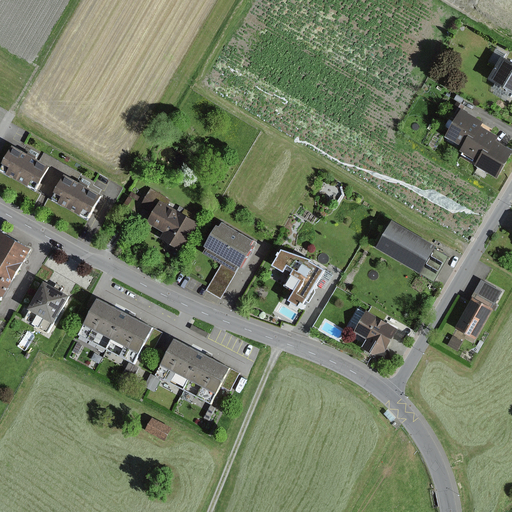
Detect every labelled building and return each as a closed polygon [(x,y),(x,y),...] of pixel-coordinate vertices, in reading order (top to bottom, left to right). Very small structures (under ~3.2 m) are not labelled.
[(511,62),(501,56),(488,80),(495,84),(493,88),(510,98),(511,94),(511,62)] [(463,147),(481,127),(484,122),(461,109),(445,137),(463,147)] [(477,161),(496,141),(499,137),(481,127),(463,147),(460,152),(477,161)] [(511,153),(511,150),(496,141),(477,161),(475,166),(497,179),(511,153)] [(49,167),(11,146),(0,166),(0,171),(36,191),(49,167)] [(101,196),(63,175),(50,199),(88,220),(101,196)] [(198,222),(166,205),(169,199),(151,190),(141,207),(153,213),(148,223),(163,232),(160,239),(182,251),(198,222)] [(437,247),(392,221),(376,249),(434,282),(449,257),(435,249),(437,247)] [(241,268),(253,247),(251,245),(253,241),(222,223),(219,227),(217,226),(204,247),(207,248),(203,254),(222,265),(207,291),(221,299),(239,267),(241,268)] [(0,300),(1,301),(30,250),(0,232),(0,300)] [(293,292),(288,301),(301,309),(324,271),(309,262),(310,260),(282,250),(272,266),(283,273),(287,266),(293,270),(283,286),(293,292)] [(476,340),(502,292),(481,281),(455,328),(476,340)] [(49,333),(69,296),(44,283),(24,319),(49,333)] [(154,351),(163,333),(97,299),(79,335),(135,364),(144,346),(154,351)] [(398,330),(366,311),(354,332),(366,339),(361,348),(374,355),(376,363),(390,360),(388,348),(398,330)] [(458,351),(463,341),(453,336),(447,346),(458,351)] [(230,391),(240,373),(174,340),(156,375),(212,404),(221,387),(230,391)] [(79,353),(83,345),(77,343),(73,350),(79,353)] [(139,368),(129,363),(122,376),(132,381),(139,368)] [(161,379),(151,374),(144,387),(154,392),(161,379)] [(216,408),(210,406),(204,418),(209,421),(216,408)] [(395,419),(388,411),(384,415),(391,422),(395,419)] [(165,442),(172,429),(152,418),(145,431),(165,442)]
